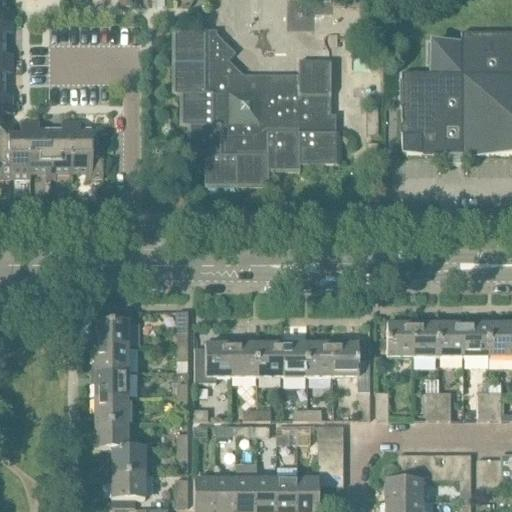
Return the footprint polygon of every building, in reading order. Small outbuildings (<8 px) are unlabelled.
[(0,26),(11,26),(11,17),(0,17),(0,26)] [(0,36),(11,37),(11,26),(0,26),(0,36)] [(337,137),(330,136),(330,65),(297,65),(297,81),(235,81),(223,69),(235,57),(216,39),(216,34),(198,34),(171,34),(171,98),(179,98),(179,129),(187,129),(187,160),(204,160),(204,192),(267,192),(267,176),(299,176),(299,169),(337,169),(337,137)] [(400,77),(400,158),(442,158),(442,167),(460,167),(460,161),(464,161),(464,158),(511,157),(511,36),(460,36),(460,46),(430,46),(430,76),(400,77)] [(0,67),(11,67),(11,58),(0,57),(0,67)] [(0,77),(11,77),(11,67),(0,67),(0,77)] [(0,107),(11,108),(11,99),(0,98),(0,107)] [(0,118),(11,118),(11,108),(0,107),(0,118)] [(378,139),(377,111),(365,111),(366,139),(378,139)] [(29,180),(29,126),(19,126),(19,141),(8,141),(8,184),(14,184),(14,180),(29,180)] [(49,184),(49,141),(39,141),(39,126),(29,126),(29,180),(43,180),(44,184),(49,184)] [(70,180),(69,126),(60,126),(60,141),(49,141),(49,184),(55,184),(54,180),(70,180)] [(69,126),(70,180),(84,180),(84,184),(102,184),(102,159),(91,159),(91,140),(80,140),(80,126),(69,126)] [(0,137),(0,183),(8,184),(8,141),(6,141),(1,136),(0,137)] [(378,166),(377,147),(366,147),(366,166),(378,166)] [(187,316),(174,316),(174,337),(176,337),(176,352),(186,352),(186,338),(187,327),(187,316)] [(93,352),(128,352),(128,325),(93,325),(93,352)] [(511,327),(487,328),(487,363),(487,373),(511,373),(511,363),(511,353),(511,327)] [(411,363),(411,328),(385,328),(385,363),(411,363)] [(436,363),(436,328),(411,328),(411,363),(436,363)] [(462,363),(461,328),(436,328),(436,363),(462,363)] [(487,363),(487,328),(461,328),(462,363),(487,363)] [(203,353),(193,353),(193,388),(214,388),(214,383),(229,383),(229,348),(203,348),(203,353)] [(255,383),(255,348),(229,348),(229,383),(255,383)] [(280,383),(280,348),(255,348),(255,383),(280,383)] [(305,383),(305,348),(280,348),(280,383),(305,383)] [(330,383),(330,348),(305,348),(305,383),(330,383)] [(330,348),(330,383),(357,382),(357,348),(330,348)] [(128,352),(93,352),(93,378),(128,377),(128,352)] [(176,366),(186,366),(186,352),(176,352),(176,366)] [(128,377),(93,378),(93,402),(128,402),(128,377)] [(187,388),(176,388),(176,402),(187,402),(187,388)] [(369,397),(356,397),(356,425),(369,425),(369,397)] [(387,397),(374,397),(374,425),(387,425),(387,397)] [(425,397),(425,425),(437,425),(437,397),(425,397)] [(449,425),(449,397),(437,397),(437,425),(449,425)] [(475,397),(475,425),(487,425),(487,397),(475,397)] [(500,397),(487,397),(487,425),(500,425),(500,397)] [(128,402),(93,402),(93,428),(128,428),(128,402)] [(187,402),(176,402),(176,416),(187,416),(187,402)] [(192,414),(192,425),(206,425),(207,414),(192,414)] [(255,425),(255,414),(241,414),(241,425),(255,425)] [(255,414),(255,425),(270,425),(270,414),(255,414)] [(306,425),(306,414),(292,414),(292,425),(306,425)] [(306,414),(306,425),(320,425),(320,414),(306,414)] [(128,428),(93,428),(93,454),(110,454),(110,453),(128,453),(128,451),(128,428)] [(192,431),(192,441),(206,441),(206,431),(192,431)] [(214,431),(214,441),(227,441),(227,431),(214,431)] [(248,442),(248,431),(234,431),(234,441),(248,442)] [(255,431),(255,441),(268,441),(268,431),(255,431)] [(342,431),(317,431),(317,444),(342,444),(342,431)] [(176,453),(187,453),(187,438),(176,438),(176,453)] [(275,439),(275,449),(288,449),(288,439),(275,439)] [(309,439),(295,439),(295,449),(309,449),(309,439)] [(317,456),(342,455),(342,444),(317,444),(317,456)] [(128,453),(110,453),(110,454),(110,455),(110,478),(143,478),(143,451),(128,451),(128,453)] [(176,467),(186,467),(187,453),(176,453),(176,467)] [(317,468),(342,467),(342,455),(317,456),(317,468)] [(397,459),(397,484),(409,484),(409,459),(397,459)] [(421,459),(409,459),(409,484),(421,484),(421,459)] [(433,484),(433,459),(421,459),(421,484),(422,484),(433,484)] [(433,459),(433,484),(445,484),(445,459),(433,459)] [(457,459),(445,459),(445,484),(457,484),(457,459)] [(469,459),(457,459),(457,484),(459,484),(469,484),(469,459)] [(475,464),(475,492),(488,492),(488,464),(475,464)] [(500,464),(499,464),(488,464),(488,492),(500,492),(500,464)] [(317,479),(342,479),(342,467),(317,468),(317,479)] [(143,478),(110,478),(110,504),(109,511),(133,511),(134,504),(143,504),(143,478)] [(317,492),(342,492),(342,479),(317,479),(317,482),(317,492)] [(213,511),(214,482),(192,482),(192,511),(213,511)] [(214,482),(213,511),(233,511),(234,482),(214,482)] [(234,482),(233,511),(254,511),(254,482),(234,482)] [(254,482),(254,511),(274,511),(275,482),(254,482)] [(275,482),(274,511),(295,511),(295,482),(275,482)] [(316,511),(317,492),(317,482),(295,482),(295,511),(316,511)] [(186,511),(187,484),(174,484),(173,511),(186,511)] [(409,484),(397,484),(384,484),(384,506),(422,506),(422,484),(421,484),(409,484)] [(469,498),(469,484),(459,484),(459,498),(469,498)]
